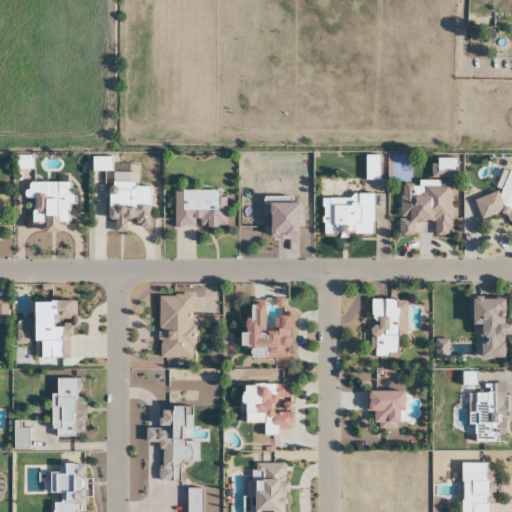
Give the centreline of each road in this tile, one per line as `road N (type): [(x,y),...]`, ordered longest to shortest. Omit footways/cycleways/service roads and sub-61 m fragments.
road 1 (residential): [(511,272),(0,270)]
road 2 (residential): [(327,269),(327,511)]
road 3 (residential): [(115,271),(115,511)]
